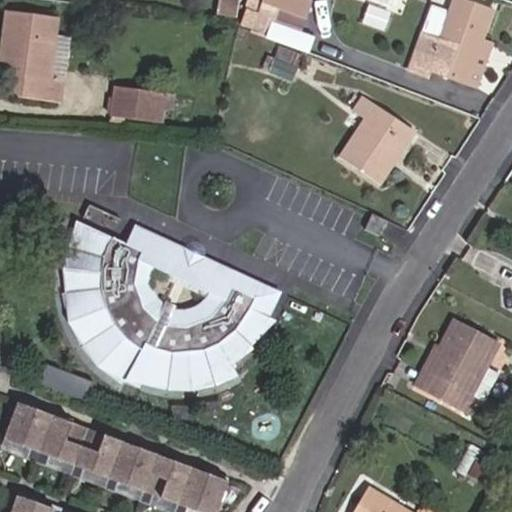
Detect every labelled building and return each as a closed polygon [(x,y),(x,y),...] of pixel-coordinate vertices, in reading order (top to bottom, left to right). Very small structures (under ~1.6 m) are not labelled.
[(229,12),(232,0),(212,0),(211,8),(229,12)] [(280,24),(298,31),(309,2),(303,0),(249,0),(245,12),(248,13),(243,25),(254,29),(253,31),(274,39),(280,24)] [(436,10),(429,13),(409,69),(427,75),(429,69),(475,86),(491,44),(481,40),(491,11),(459,0),(454,0),(449,15),(436,10)] [(52,17),(52,12),(22,8),(21,13),(52,17)] [(63,81),(49,79),(54,35),(57,17),(52,17),(21,13),(6,11),(0,53),(4,54),(2,73),(20,75),(17,96),(60,102),(63,81)] [(292,46),(298,31),(280,24),(274,39),(292,46)] [(49,79),(63,81),(69,36),(54,35),(49,79)] [(295,68),(300,55),(277,46),(272,59),(295,68)] [(267,71),(272,59),(265,56),(261,69),(267,71)] [(291,80),(295,68),(272,59),(267,71),(291,80)] [(161,122),(165,94),(115,88),(111,114),(124,116),(161,122)] [(380,182),(414,130),(360,94),(341,122),(356,132),(340,157),(380,182)] [(107,118),(105,127),(122,129),(124,116),(111,114),(107,118)] [(363,228),(379,235),(386,220),(370,213),(363,228)] [(214,380),(224,376),(233,371),(227,360),(234,355),(245,346),(253,338),(259,329),(278,291),(197,254),(195,258),(187,254),(189,250),(133,224),(125,243),(76,220),(70,231),(63,255),(61,274),(62,287),(64,298),(68,315),(73,327),(80,341),(90,355),(103,367),(114,375),(122,380),(139,353),(134,350),(139,342),(144,345),(145,343),(155,348),(141,378),(154,382),(170,385),(184,385),(194,384),(214,380)] [(500,370),(486,363),(497,343),(454,320),(441,347),(436,345),(426,366),(429,368),(427,371),(431,374),(422,391),(462,412),(472,393),(476,395),(485,400),(500,370)] [(139,353),(127,372),(141,378),(155,347),(145,343),(144,345),(140,342),(134,351),(139,353)] [(47,363),(41,381),(86,397),(92,379),(47,363)] [(415,386),(422,391),(431,374),(427,371),(429,368),(426,366),(415,386)] [(462,412),(467,414),(476,395),(472,393),(462,412)] [(39,412),(19,405),(18,408),(38,416),(39,412)] [(174,467),(158,461),(139,454),(123,448),(104,441),(73,429),(54,422),(38,416),(18,408),(4,445),(30,454),(26,465),(45,472),(49,462),(75,472),(71,482),(81,485),(85,475),(111,485),(107,495),(116,499),(120,489),(146,499),(142,509),(150,511),(151,511),(156,502),(181,511),(222,511),(231,489),(208,480),(192,474),(174,467)] [(74,426),(55,419),(54,422),(73,429),(74,426)] [(124,445),(106,438),(104,441),(123,448),(124,445)] [(26,465),(30,454),(4,445),(0,455),(26,465)] [(159,458),(140,451),(139,454),(158,461),(159,458)] [(75,472),(49,462),(45,472),(71,482),(75,472)] [(194,471),(175,464),(174,467),(192,474),(194,471)] [(107,495),(111,485),(85,475),(81,485),(107,495)] [(232,486),(209,477),(208,480),(231,489),(232,486)] [(146,499),(120,489),(116,499),(142,509),(146,499)] [(425,511),(422,510),(420,511),(407,511),(369,489),(355,511),(425,511)] [(39,505),(19,498),(17,501),(38,509),(39,505)] [(46,511),(38,509),(17,501),(13,511),(46,511)] [(181,511),(156,502),(151,511),(181,511)]
